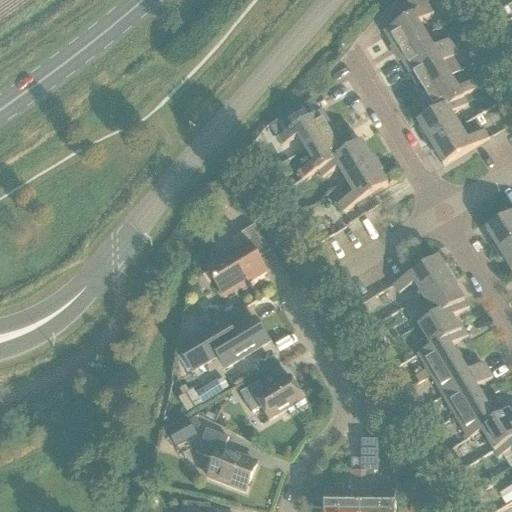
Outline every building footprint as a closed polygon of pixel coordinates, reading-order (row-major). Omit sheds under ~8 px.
[(398,55),(426,37),(418,24),(434,15),(425,0),(416,0),(403,9),(409,19),(385,33),(398,55)] [(511,0),(505,0),(496,6),(504,19),(511,14),(511,0)] [(468,56),(474,65),(487,57),(474,36),(464,42),(471,54),(468,56)] [(426,37),(398,55),(410,75),(454,48),(450,41),(434,50),(426,37)] [(459,56),(454,48),(410,75),(423,96),(451,78),(461,71),(454,59),(459,56)] [(487,57),(474,65),(480,75),(486,71),(492,82),(499,77),(487,57)] [(423,96),(434,115),(435,116),(463,98),(464,99),(479,89),(475,82),(459,91),(451,78),(423,96)] [(435,116),(434,115),(419,125),(432,146),(460,129),(452,116),(468,106),(464,99),(463,98),(435,116)] [(511,100),(511,99),(498,106),(505,117),(511,112),(511,100)] [(306,111),(296,117),(301,125),(311,119),(306,111)] [(307,151),(335,134),(322,113),(311,119),(301,125),(278,139),(283,147),(298,138),(307,151)] [(460,129),(432,146),(445,167),(489,141),(484,133),(468,142),(460,129)] [(335,134),(307,151),(314,164),(299,174),(303,181),(319,172),(319,171),(347,154),(335,134)] [(363,144),(347,154),(319,171),(319,172),(323,179),(339,169),(347,183),(376,166),(363,144)] [(376,166),(347,183),(355,196),(339,205),(344,213),(389,187),(376,166)] [(275,170),(268,174),(274,184),(281,179),(275,170)] [(500,253),(511,245),(511,216),(487,231),(500,253)] [(258,260),(271,252),(255,227),(233,240),(236,253),(208,270),(225,299),(266,275),(258,260)] [(511,245),(500,253),(511,272),(511,245)] [(423,298),(452,281),(439,260),(395,287),(400,295),(416,285),(423,298)] [(452,281),(423,298),(431,312),(416,321),(420,328),(464,302),(452,281)] [(469,310),(464,302),(420,328),(432,348),(432,349),(461,332),(453,319),(469,310)] [(372,319),(364,305),(353,312),(361,325),(372,319)] [(235,333),(228,322),(179,351),(192,373),(220,357),(227,368),(269,342),(256,320),(235,333)] [(432,349),(432,348),(418,356),(431,378),(459,361),(452,348),(468,338),(463,331),(461,332),(432,349)] [(379,338),(371,342),(377,351),(384,347),(379,338)] [(384,347),(377,351),(384,364),(394,358),(387,345),(384,347)] [(264,372),(275,365),(268,354),(257,361),(264,372)] [(468,374),(459,361),(431,378),(444,398),(488,372),(483,365),(468,374)] [(403,369),(391,376),(395,383),(407,376),(403,369)] [(492,379),(488,372),(444,398),(456,419),(485,402),(477,389),(492,379)] [(270,422),(305,401),(291,378),(268,392),(261,382),(241,394),(253,414),(262,408),(270,422)] [(217,382),(196,394),(202,404),(223,392),(217,382)] [(415,389),(402,397),(410,411),(423,403),(415,389)] [(179,399),(188,413),(202,404),(196,394),(194,390),(179,399)] [(485,402),(456,419),(469,441),(482,433),(482,432),(510,415),(511,413),(511,412),(508,406),(492,415),(485,402)] [(511,417),(510,415),(482,432),(482,433),(494,453),(511,441),(511,417)] [(167,432),(176,447),(197,435),(195,431),(199,429),(193,419),(189,421),(188,421),(167,432)] [(246,493),(257,465),(224,452),(229,439),(207,430),(198,452),(217,460),(209,479),(246,493)] [(376,441),(362,441),(360,511),(396,511),(396,495),(371,495),(372,473),(375,473),(376,441)] [(511,441),(494,453),(499,459),(511,451),(511,441)] [(465,471),(452,451),(440,458),(453,478),(465,471)] [(353,459),(352,473),(351,473),(351,494),(326,494),(325,511),(360,511),(362,459),(353,459)] [(511,487),(501,494),(507,504),(511,501),(511,487)] [(209,511),(211,506),(183,503),(182,511),(209,511)]
